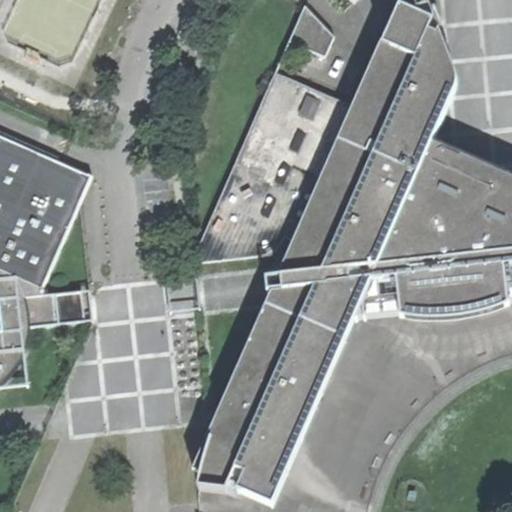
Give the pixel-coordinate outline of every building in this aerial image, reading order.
[(241,495),(273,510),(304,439),(320,405),(357,321),(360,321),(366,320),(369,320),(404,316),(405,316),(406,321),(409,321),(428,324),(451,324),(470,323),(494,317),(510,310),(511,309),(511,181),(497,175),(432,147),(455,96),(456,86),(456,77),(441,35),(444,30),(437,12),(433,14),(431,9),(427,0),(413,0),(419,13),(420,14),(422,19),(416,16),(402,11),(401,13),(399,12),(398,15),(391,30),(382,49),(354,109),(343,104),(276,74),(261,108),(193,261),(257,255),(272,250),(280,240),(283,241),(284,238),(296,243),(281,277),(280,280),(282,280),(282,282),(282,286),(283,292),(283,294),(276,295),(273,295),(272,298),(267,309),(214,427),(195,472),(193,475),(201,478),(198,492),(229,495),(230,494),(238,474),(248,478),(241,495)] [(304,7),(289,44),(323,57),(332,35),(304,7)] [(0,387),(16,372),(21,361),(23,358),(27,350),(31,329),(57,326),(82,324),(79,294),(53,296),(44,297),(44,290),(78,210),(93,178),(87,176),(86,179),(67,170),(61,169),(53,166),(49,174),(46,174),(32,163),(0,148),(0,387)] [(282,282),(282,280),(280,280),(267,281),(266,282),(266,283),(267,294),(267,295),(269,295),(273,295),(276,295),(283,294),(283,292),(269,294),(268,283),(282,282)] [(23,358),(21,361),(24,386),(0,388),(0,391),(24,389),(26,389),(26,386),(23,358)]
